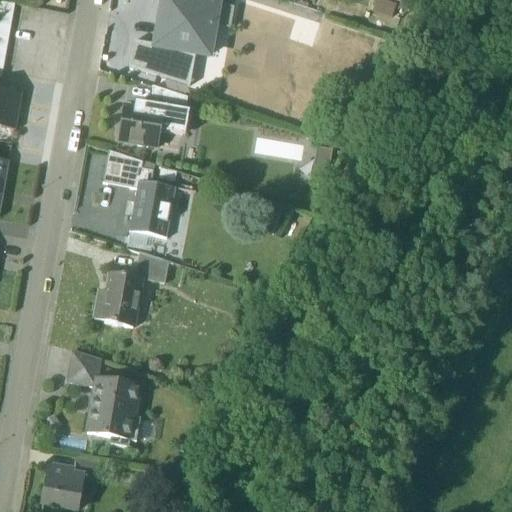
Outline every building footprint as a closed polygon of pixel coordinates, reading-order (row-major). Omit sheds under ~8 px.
[(187,1),(178,0),(163,0),(163,5),(155,49),(194,56),(208,58),(217,7),(187,1)] [(0,15),(13,18),(15,7),(0,4),(0,15)] [(0,27),(11,29),(13,18),(0,15),(0,27)] [(0,38),(9,40),(11,29),(0,27),(0,38)] [(0,49),(7,51),(9,40),(0,38),(0,49)] [(155,49),(133,44),(129,69),(188,87),(194,56),(155,49)] [(187,100),(153,89),(150,107),(185,113),(187,100)] [(0,128),(12,131),(19,94),(0,90),(0,128)] [(150,107),(135,105),(134,111),(124,109),(118,144),(138,147),(137,148),(143,149),(144,148),(157,150),(160,134),(184,138),(189,114),(185,113),(150,107)] [(142,164),(108,153),(102,186),(136,192),(138,184),(150,186),(153,173),(141,171),(142,164)] [(0,213),(9,165),(0,163),(0,213)] [(150,186),(138,184),(136,192),(129,235),(166,241),(175,191),(150,186)] [(167,265),(138,256),(135,280),(139,280),(139,282),(163,286),(167,265)] [(135,280),(109,275),(105,303),(96,301),(93,320),(110,323),(110,328),(131,332),(139,282),(139,280),(135,280)] [(101,363),(72,354),(67,386),(95,391),(96,380),(98,380),(101,363)] [(98,380),(96,380),(95,391),(87,436),(110,440),(109,447),(128,450),(129,444),(136,445),(140,422),(134,420),(139,388),(98,380)] [(99,465),(75,461),(73,474),(84,477),(84,479),(96,481),(99,465)] [(73,474),(47,469),(43,489),(45,489),(42,508),(56,511),(57,506),(78,510),(84,479),(84,477),(73,474)]
